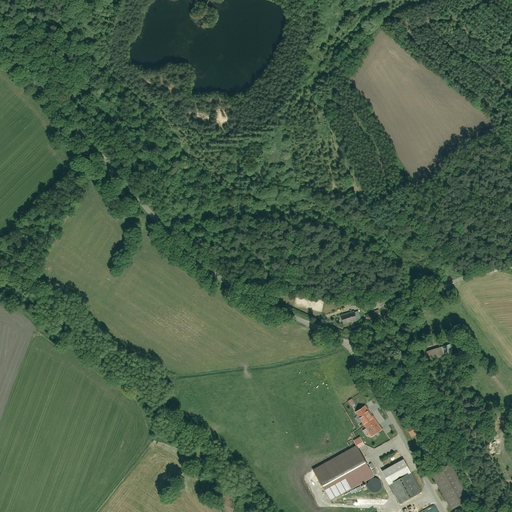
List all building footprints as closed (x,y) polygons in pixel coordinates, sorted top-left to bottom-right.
[(367,311),(370,320),(386,315),(382,306),(367,311)] [(339,316),(342,326),(359,321),(356,311),(339,316)] [(450,342),(438,346),(441,355),(453,352),(450,342)] [(352,399),(347,403),(351,408),(356,404),(352,399)] [(354,412),(369,435),(383,426),(367,403),(354,412)] [(408,429),(413,438),(422,433),(416,423),(408,429)] [(313,469),(329,500),(374,478),(357,446),(313,469)] [(404,460),(381,472),(400,505),(422,493),(404,460)] [(451,465),(432,475),(450,510),(470,499),(451,465)] [(367,488),(368,490),(370,493),(375,494),(379,493),(381,490),(381,485),(379,481),(376,480),(372,480),(369,482),(367,485),(367,488)]
